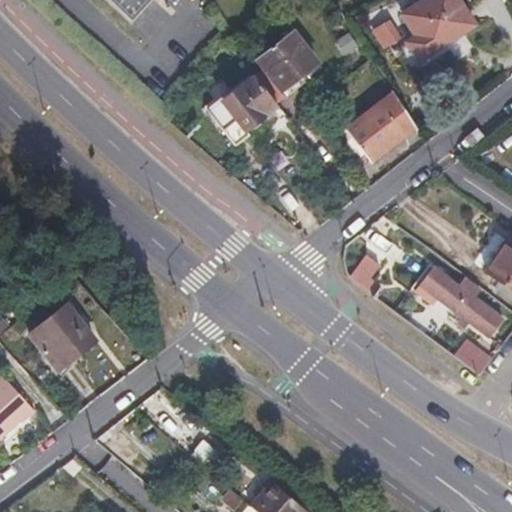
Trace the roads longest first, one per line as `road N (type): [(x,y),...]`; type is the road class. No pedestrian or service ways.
road 1 (primary): [(276,281),(126,157),(0,37)]
road 2 (primary): [(0,98),(237,309)]
road 3 (residential): [(511,94),(276,281)]
road 4 (residential): [(237,309),(0,491)]
road 5 (primary): [(511,449),(461,422),(276,281)]
road 6 (primary): [(237,309),(450,471)]
